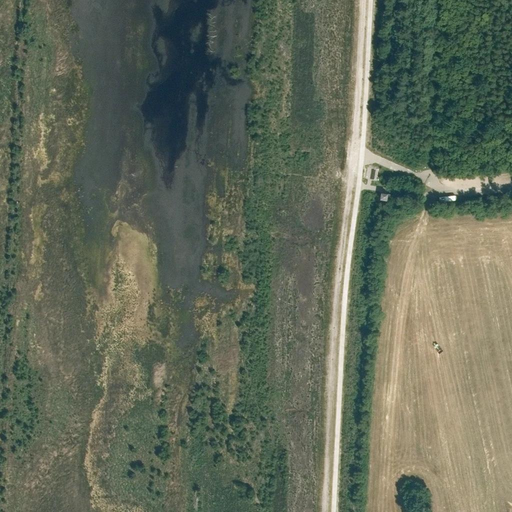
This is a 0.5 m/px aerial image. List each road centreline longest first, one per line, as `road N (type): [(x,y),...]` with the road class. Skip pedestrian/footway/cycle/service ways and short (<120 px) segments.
road 1 (track): [(325,511),(335,288),(349,185)]
road 2 (track): [(358,0),(349,185)]
